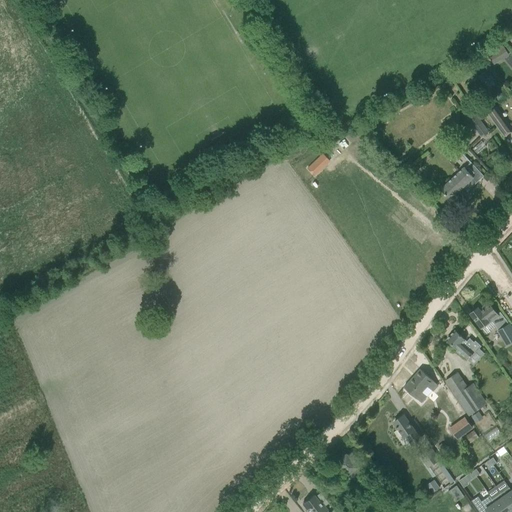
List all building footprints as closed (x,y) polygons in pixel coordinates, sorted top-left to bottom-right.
[(486,52),(494,65),(509,56),(501,43),(486,52)] [(460,77),(454,80),(457,85),(463,81),(460,77)] [(511,130),(511,129),(506,121),(505,122),(495,109),(488,114),(504,136),(511,130)] [(488,132),(481,123),(475,114),(468,120),(481,138),(488,132)] [(321,155),(307,168),(313,176),(328,162),(321,155)] [(440,189),(443,192),(450,200),(459,192),(463,196),(484,176),(471,163),(464,168),(440,189)] [(481,327),(486,334),(495,327),(506,345),(511,341),(511,326),(510,323),(507,325),(504,321),(506,320),(500,312),(497,315),(489,304),(480,311),(478,308),(471,314),(481,327)] [(455,331),(446,340),(457,350),(457,352),(460,355),(462,354),(468,360),(481,346),(475,341),(474,342),(470,338),(467,342),(455,331)] [(422,392),(427,387),(432,392),(438,386),(433,381),(420,369),(404,387),(416,399),(417,399),(421,402),(426,396),(422,392)] [(445,381),(469,416),(485,405),(471,385),(467,388),(457,373),(445,381)] [(483,418),(478,412),(471,417),(475,423),(483,418)] [(396,429),(397,428),(404,437),(406,435),(413,446),(421,440),(413,430),(414,430),(409,424),(404,416),(394,423),(397,427),(396,428),(396,429)] [(450,429),(457,439),(471,428),(464,418),(450,429)] [(473,431),(465,436),(469,443),(478,437),(473,431)] [(426,452),(434,464),(440,460),(432,448),(426,452)] [(348,474),(355,482),(369,470),(362,462),(360,463),(351,452),(346,456),(345,454),(335,463),(346,476),(348,474)] [(433,480),(426,485),(432,493),(439,488),(433,480)] [(456,486),(449,491),(456,501),(464,496),(456,486)] [(511,492),(509,487),(500,493),(511,510),(511,492)] [(342,502),(335,493),(329,498),(336,507),(342,502)] [(511,511),(511,510),(500,493),(492,499),(500,511),(511,511)] [(330,511),(327,511),(322,504),(321,506),(313,495),(310,498),(307,498),(306,499),(305,501),(302,504),(306,510),(305,511),(332,511),(330,511)] [(500,511),(492,499),(491,499),(494,503),(486,509),(487,511),(500,511)]
